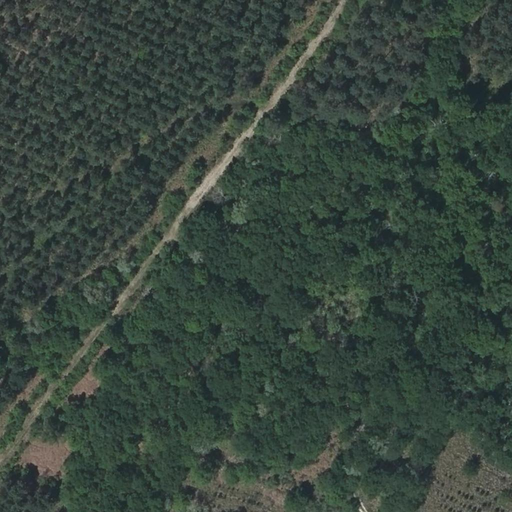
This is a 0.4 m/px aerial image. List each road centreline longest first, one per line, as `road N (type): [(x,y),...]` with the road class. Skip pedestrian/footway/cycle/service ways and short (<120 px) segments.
road 1 (track): [(0,469),(351,0)]
road 2 (track): [(174,236),(242,277),(306,337),(343,425),(365,511)]
